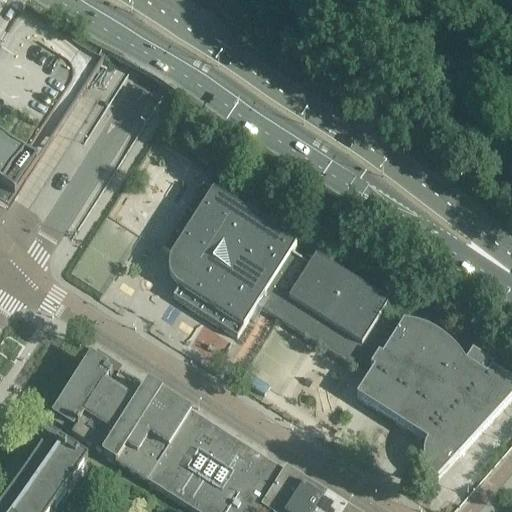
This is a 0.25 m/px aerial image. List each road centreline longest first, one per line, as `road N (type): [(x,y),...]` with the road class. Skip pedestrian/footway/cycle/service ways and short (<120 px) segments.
road 1 (secondary): [(68,0),(511,291)]
road 2 (secondary): [(511,256),(412,177),(138,0)]
road 3 (residential): [(18,281),(375,511)]
road 4 (unclassified): [(18,281),(202,0)]
